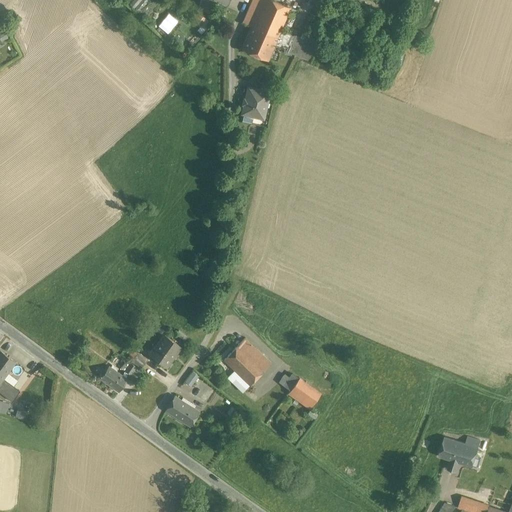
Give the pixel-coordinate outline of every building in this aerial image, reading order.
[(252,0),(246,14),(248,15),(245,23),(252,26),(253,24),(263,0),(252,0)] [(290,8),(272,0),(263,0),(253,24),(277,35),(278,33),(280,29),(290,8)] [(277,35),(253,24),(252,26),(242,49),(266,60),(273,44),(277,35)] [(280,29),(278,33),(301,42),(295,55),(309,61),(320,38),(304,31),(302,37),(295,34),(294,35),(280,29)] [(278,33),(277,35),(273,44),(278,46),(278,47),(295,55),(301,42),(278,33)] [(269,92),(248,87),(242,112),(243,113),(242,120),(251,122),(253,115),(263,117),(269,92)] [(263,117),(253,115),(251,122),(242,120),(243,113),(242,112),(240,120),(261,125),(263,117)] [(188,337),(179,330),(176,334),(184,341),(188,337)] [(181,346),(165,335),(155,348),(157,350),(152,357),(166,367),(181,346)] [(239,344),(223,359),(234,370),(236,371),(257,350),(245,339),(240,345),(239,344)] [(0,350),(0,392),(6,397),(14,386),(9,382),(8,382),(4,379),(16,362),(0,350)] [(257,350),(236,371),(234,370),(233,372),(236,375),(238,374),(249,385),(270,363),(257,350)] [(148,359),(138,352),(131,362),(141,369),(148,359)] [(137,367),(131,363),(126,370),(132,374),(137,367)] [(128,379),(109,366),(101,378),(120,391),(128,379)] [(197,377),(192,373),(187,380),(192,383),(197,377)] [(321,393),(293,373),(290,377),(284,386),(290,390),(288,392),(310,408),(321,393)] [(286,374),(279,382),(284,386),(290,377),(286,374)] [(281,390),(274,385),(271,389),(278,394),(281,390)] [(14,386),(6,397),(12,402),(20,391),(14,386)] [(200,413),(175,396),(165,410),(190,427),(200,413)] [(0,411),(6,414),(10,402),(0,398),(0,411)] [(18,407),(15,416),(26,419),(28,410),(18,407)] [(465,444),(445,437),(439,456),(451,460),(448,470),(456,473),(459,463),(472,467),(478,448),(465,444)] [(480,441),(468,437),(465,444),(478,448),(480,441)] [(469,511),(487,511),(489,506),(464,498),(461,509),(463,510),(469,511)] [(445,503),(439,511),(451,511),(455,507),(445,503)]
